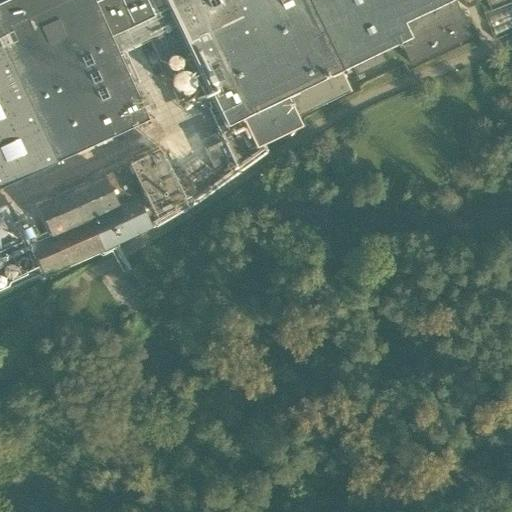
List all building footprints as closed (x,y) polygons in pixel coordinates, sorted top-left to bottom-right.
[(2,0),(0,1),(0,181),(54,157),(56,161),(149,119),(119,53),(147,39),(158,62),(167,65),(168,66),(168,68),(169,69),(171,70),(172,71),(174,72),(177,72),(178,71),(179,71),(180,70),(181,69),(182,67),(183,66),(183,64),(183,63),(192,58),(226,130),(247,120),(251,129),(251,130),(259,145),(301,125),(297,116),(350,90),(341,71),(352,66),(356,76),(386,61),(381,51),(401,42),(411,65),(472,36),(454,0),(2,0)] [(463,0),(467,8),(484,2),(482,0),(463,0)] [(172,82),(172,84),(172,86),(172,89),(174,91),(175,93),(177,94),(179,95),(181,96),(184,96),(186,96),(188,95),(190,94),(192,93),(194,91),(195,89),(195,86),(196,84),(195,82),(195,80),(194,78),(192,76),(190,74),(188,73),(186,72),(184,72),(181,72),(179,73),(177,74),(175,76),(174,78),(172,80),(172,82)] [(219,132),(201,141),(216,173),(234,164),(219,132)] [(491,133),(466,141),(474,170),(500,163),(491,133)] [(167,147),(170,152),(171,155),(177,168),(180,174),(190,193),(217,180),(196,134),(167,147)] [(171,155),(170,152),(164,154),(160,144),(133,157),(136,162),(130,164),(154,214),(183,200),(172,178),(169,172),(164,161),(167,160),(166,158),(171,155)] [(169,172),(177,168),(171,155),(166,158),(167,160),(164,161),(169,172)] [(172,178),(180,174),(177,168),(169,172),(172,178)] [(152,227),(137,195),(119,204),(105,173),(37,204),(51,234),(30,244),(45,276),(113,246),(152,227)] [(125,273),(136,289),(148,281),(137,265),(125,273)]
